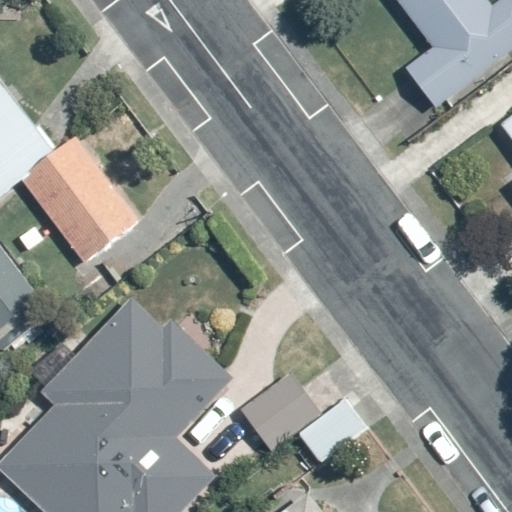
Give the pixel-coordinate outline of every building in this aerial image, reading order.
[(511,0),(501,0),(491,7),(485,0),(396,0),(431,48),(404,68),(432,107),(511,48),(511,0)] [(0,189),(17,176),(49,152),(48,150),(0,86),(0,189)] [(511,117),(500,126),(511,142),(511,117)] [(71,133),(48,150),(49,152),(17,176),(82,263),(137,222),(71,133)] [(19,207),(0,222),(0,245),(20,271),(50,247),(19,207)] [(0,459),(0,467),(43,511),(188,511),(222,480),(175,432),(229,379),(141,289),(41,387),(57,404),(0,459)] [(0,295),(0,360),(4,365),(36,340),(0,295)] [(342,398),(322,412),(291,372),(240,411),(270,449),(295,430),(320,462),(365,428),(342,398)] [(283,511),(319,511),(305,494),(283,511)]
